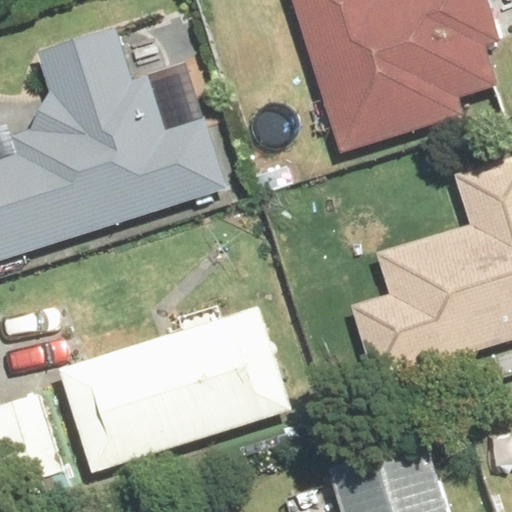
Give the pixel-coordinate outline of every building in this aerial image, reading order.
[(480,0),(288,0),(332,147),(509,96),(480,0)] [(0,248),(215,178),(182,78),(0,137),(0,248)] [(365,379),(511,334),(511,211),(331,267),(365,379)] [(96,470),(280,417),(248,309),(64,362),(96,470)] [(0,485),(53,473),(31,383),(0,391),(0,485)] [(342,511),(430,511),(412,446),(331,470),(342,511)]
